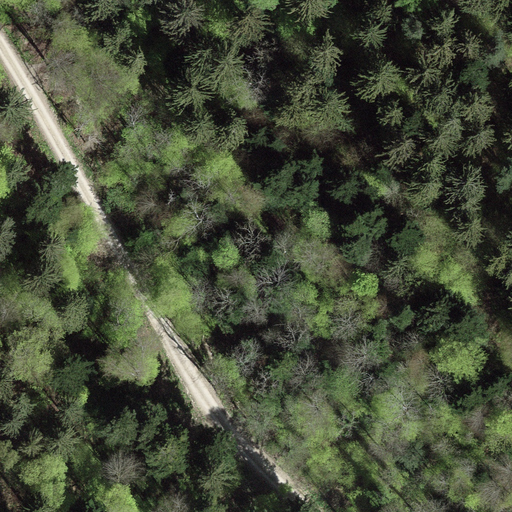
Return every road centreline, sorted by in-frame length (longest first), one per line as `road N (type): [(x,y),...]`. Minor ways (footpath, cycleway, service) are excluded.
road 1 (track): [(0,42),(203,396),(229,432),(316,511)]
road 2 (track): [(511,345),(368,125),(350,0)]
